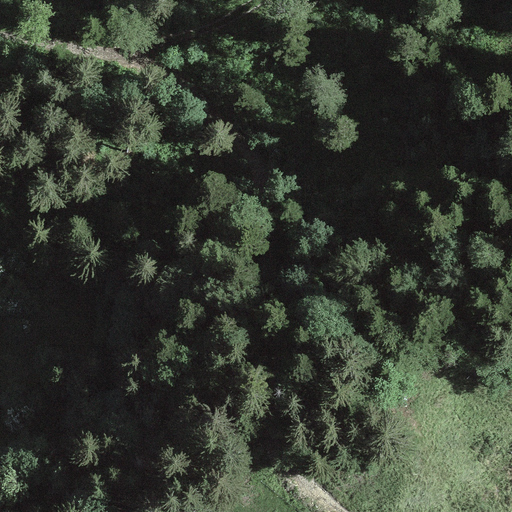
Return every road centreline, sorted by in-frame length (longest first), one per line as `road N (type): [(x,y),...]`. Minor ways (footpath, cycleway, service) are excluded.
road 1 (track): [(133,53),(197,89),(239,132),(263,205),(255,359),(261,400),(279,436),(355,511)]
road 2 (track): [(0,37),(133,53),(271,0)]
